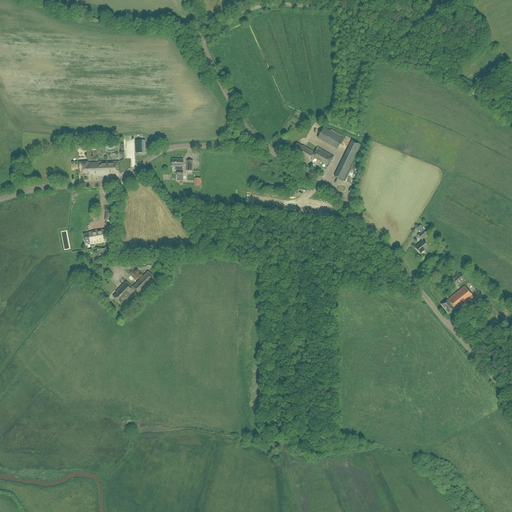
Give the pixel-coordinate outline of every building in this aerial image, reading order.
[(323,128),(317,139),(336,149),(342,138),(323,128)] [(136,138),(126,138),(127,154),(136,153),(136,138)] [(344,156),(334,177),(343,181),(353,160),(360,145),(352,141),(344,156)] [(297,143),(292,151),(298,155),(298,156),(309,163),(313,157),(315,153),(303,146),(303,147),(297,143)] [(318,148),(315,153),(313,157),(328,166),(333,157),(318,148)] [(108,175),(108,174),(112,174),(120,174),(119,162),(88,164),(88,163),(79,163),(80,176),(88,176),(88,175),(92,174),(92,176),(108,175)] [(105,221),(112,221),(113,210),(106,209),(105,221)] [(418,235),(422,240),(428,235),(424,230),(420,226),(417,228),(421,233),(418,235)] [(92,233),(88,234),(83,235),(85,244),(90,243),(91,245),(106,242),(104,231),(101,231),(101,230),(92,232),(92,233)] [(419,244),(416,247),(415,248),(420,254),(428,247),(423,241),(419,244)] [(139,295),(155,279),(148,272),(132,288),(139,295)] [(459,273),(453,279),(458,286),(465,280),(459,273)] [(126,299),(135,290),(126,282),(116,293),(117,294),(113,297),(120,304),(125,298),(126,299)] [(449,314),(454,309),(455,310),(458,308),(459,309),(473,297),(464,286),(441,305),(449,314)]
